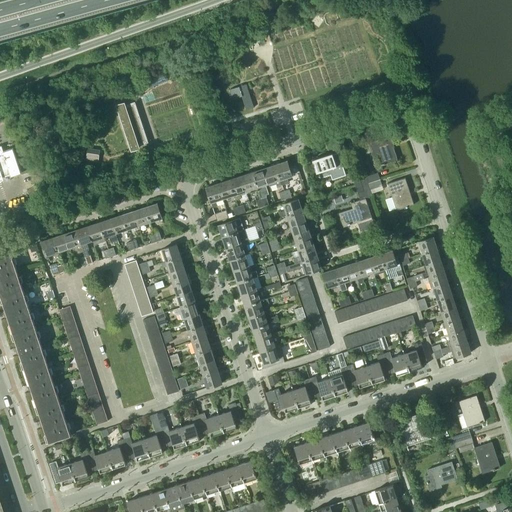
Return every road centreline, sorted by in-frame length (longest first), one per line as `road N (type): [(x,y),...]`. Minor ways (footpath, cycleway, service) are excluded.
road 1 (residential): [(266,436),(185,196),(187,182),(197,170),(385,108)]
road 2 (residential): [(490,364),(409,114),(385,108)]
road 3 (residential): [(42,509),(266,436)]
road 4 (residential): [(266,436),(490,364)]
road 5 (trunk): [(0,76),(211,0)]
road 6 (secondary): [(42,509),(4,393)]
